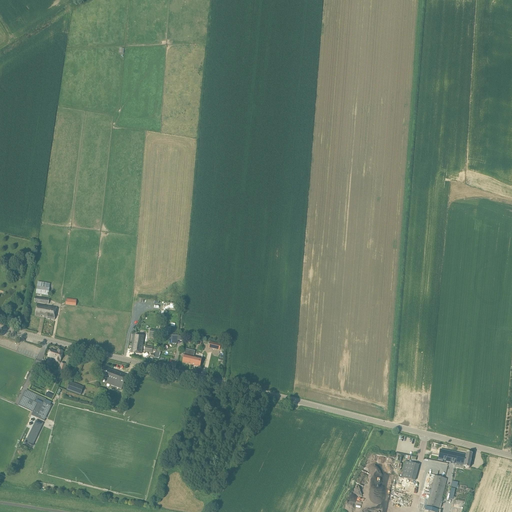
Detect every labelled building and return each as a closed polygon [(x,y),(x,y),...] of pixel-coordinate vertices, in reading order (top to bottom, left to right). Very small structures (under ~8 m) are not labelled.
[(49,288),(37,286),(36,294),(48,296),(49,288)] [(164,307),(169,308),(169,310),(173,311),(174,303),(165,302),(164,307)] [(56,307),(37,304),(35,316),(47,318),(47,319),(54,320),(56,307)] [(131,344),(142,345),(143,337),(133,335),(131,344)] [(169,339),(172,339),(171,344),(177,344),(178,340),(179,336),(169,335),(169,339)] [(218,344),(210,342),(208,349),(216,350),(218,344)] [(142,345),(131,344),(130,353),(140,354),(142,345)] [(57,352),(50,350),(48,357),(55,359),(54,361),(60,363),(63,352),(58,350),(57,352)] [(182,363),(191,365),(193,357),(191,357),(192,353),(185,351),(182,363)] [(193,357),(191,365),(199,367),(202,359),(193,357)] [(67,364),(61,362),(58,371),(64,374),(67,364)] [(126,376),(105,368),(102,377),(108,379),(106,384),(121,389),(126,376)] [(81,395),(84,388),(70,382),(67,390),(81,395)] [(107,391),(99,388),(95,399),(103,402),(107,391)] [(46,400),(27,391),(23,398),(21,400),(23,401),(21,404),(34,410),(32,415),(44,421),(45,421),(43,421),(45,418),(46,418),(52,406),(45,402),(46,400)] [(43,424),(36,420),(25,443),(33,446),(43,424)] [(466,455),(442,450),(440,460),(464,465),(463,467),(469,468),(472,454),(466,453),(466,455)] [(402,476),(415,480),(419,464),(406,461),(402,476)] [(447,479),(435,476),(426,507),(439,510),(447,479)]
